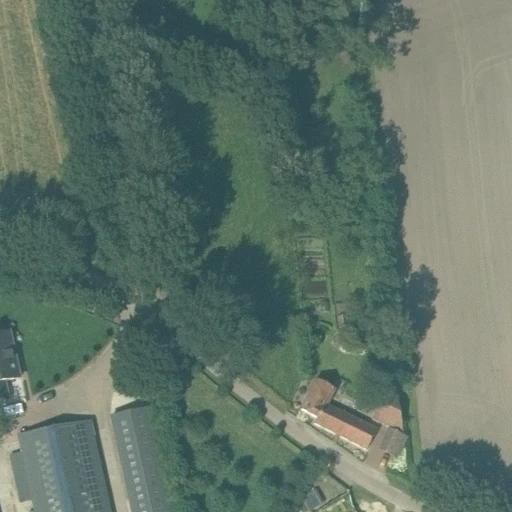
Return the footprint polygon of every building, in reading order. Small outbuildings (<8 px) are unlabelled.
[(0,335),(0,400),(8,399),(4,382),(20,379),(9,333),(0,335)] [(367,451),(376,433),(327,408),(335,391),(315,381),(301,411),(317,419),(314,424),(367,451)] [(372,422),(402,434),(398,396),(386,391),(372,422)] [(171,511),(149,410),(110,419),(130,511),(171,511)] [(22,454),(15,455),(20,478),(27,476),(34,511),(109,511),(106,493),(91,423),(18,437),(22,454)]
